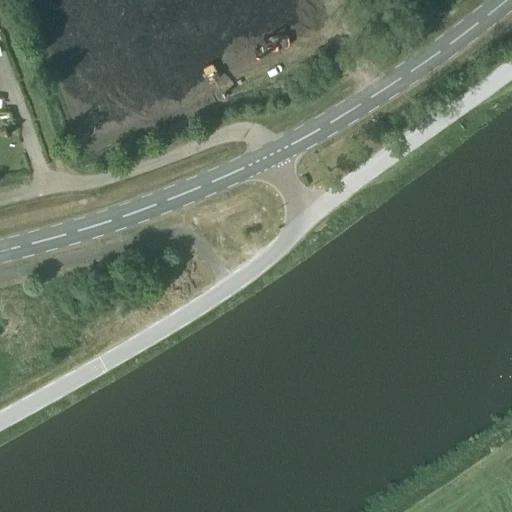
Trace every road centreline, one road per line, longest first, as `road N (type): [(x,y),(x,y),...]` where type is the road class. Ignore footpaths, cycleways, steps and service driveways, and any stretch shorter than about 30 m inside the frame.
road 1 (unclassified): [(0,420),(228,286),(311,215)]
road 2 (tertiary): [(0,250),(153,205),(270,154)]
road 3 (tertiary): [(270,154),(391,86),(506,0)]
road 4 (unclassified): [(311,215),(511,67)]
